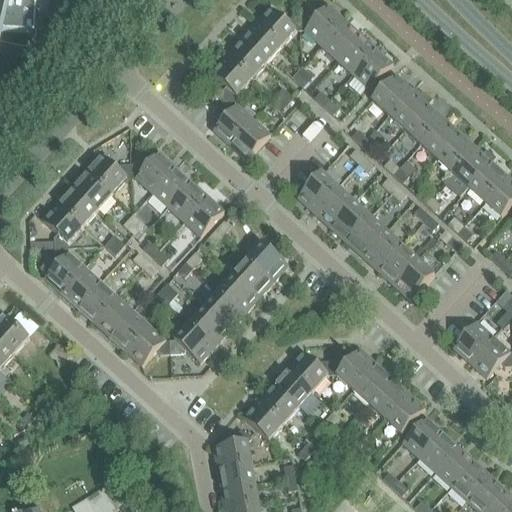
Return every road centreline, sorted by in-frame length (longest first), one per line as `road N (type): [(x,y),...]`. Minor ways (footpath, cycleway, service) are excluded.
road 1 (residential): [(207,511),(187,434),(1,269)]
road 2 (residential): [(417,344),(257,195)]
road 3 (residential): [(257,195),(113,64)]
road 4 (residential): [(0,189),(113,64)]
road 5 (residential): [(511,430),(417,344)]
